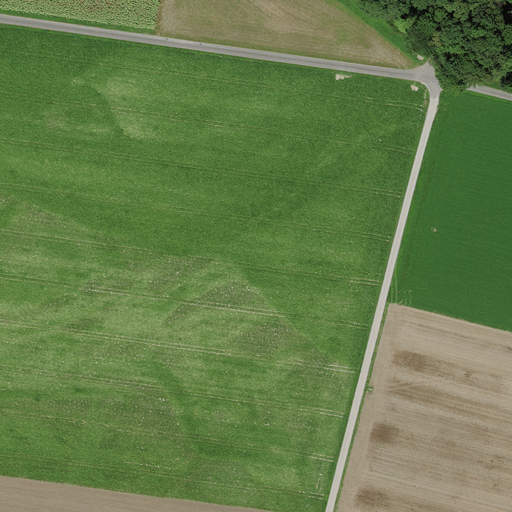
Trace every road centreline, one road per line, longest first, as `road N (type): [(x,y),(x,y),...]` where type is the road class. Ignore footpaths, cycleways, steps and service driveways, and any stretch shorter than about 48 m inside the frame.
road 1 (unclassified): [(0,20),(439,81),(511,99)]
road 2 (track): [(330,511),(439,81)]
